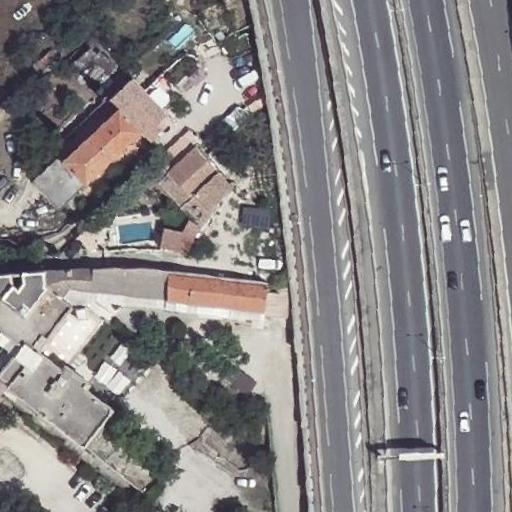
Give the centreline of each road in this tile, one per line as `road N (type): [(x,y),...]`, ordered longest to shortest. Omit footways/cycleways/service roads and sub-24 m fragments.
road 1 (motorway): [(473,511),(447,128),(421,0)]
road 2 (motorway): [(292,0),(317,143),(345,511)]
road 3 (motorway): [(363,0),(386,135),(410,511)]
road 4 (residential): [(45,253),(181,125)]
road 5 (motorway): [(511,182),(487,0)]
road 6 (residential): [(181,125),(63,0)]
road 7 (residential): [(186,259),(45,253)]
